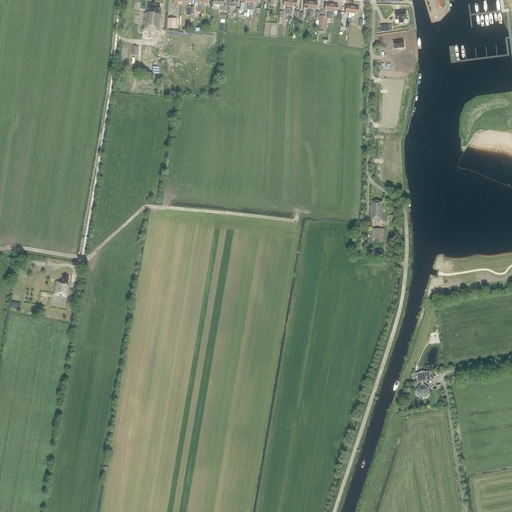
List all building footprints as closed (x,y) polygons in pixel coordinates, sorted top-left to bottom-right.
[(226,11),(226,5),(223,5),(223,0),(213,0),(213,5),(221,6),(220,11),(226,11)] [(143,31),(154,32),(154,31),(158,31),(162,11),(160,11),(161,6),(148,5),(147,13),(146,12),(143,31)] [(407,19),(406,11),(400,12),(400,11),(396,11),(396,20),(399,19),(399,22),(400,23),(403,23),(404,22),(404,19),(407,19)] [(176,29),(176,19),(168,18),(167,28),(176,29)] [(404,40),(394,42),(395,48),(405,47),(404,40)] [(153,66),(152,73),(160,74),(161,67),(153,66)] [(405,134),(404,146),(404,159),(413,159),(413,147),(415,134),(405,134)] [(413,159),(404,159),(404,161),(406,181),(407,190),(417,189),(416,177),(413,161),(413,159)] [(384,221),(384,206),(383,206),(383,201),(372,201),(372,206),(371,206),(370,220),(384,221)] [(383,247),(383,230),(373,229),(372,247),(383,247)] [(442,263),(445,267),(452,259),(448,256),(442,263)] [(63,276),(61,283),(56,282),(54,294),(63,296),(63,295),(66,295),(68,283),(68,282),(68,277),(63,276)] [(420,382),(420,385),(424,385),(423,381),(431,380),(431,379),(430,379),(429,372),(416,374),(416,377),(415,377),(416,378),(417,381),(416,381),(417,382),(420,382)] [(420,385),(417,389),(418,390),(418,394),(422,396),(426,395),(428,392),(429,392),(428,387),(424,385),(420,385)]
